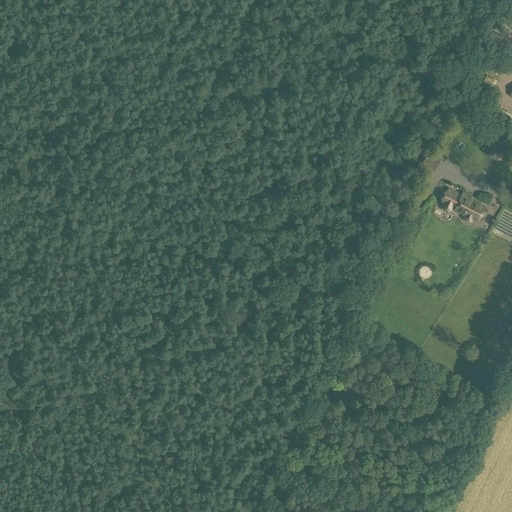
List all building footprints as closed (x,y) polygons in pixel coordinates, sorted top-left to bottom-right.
[(511,39),(494,31),(490,40),(500,44),(499,46),(511,52),(511,39)] [(507,52),(498,48),(490,65),(498,70),(507,52)] [(508,149),(492,140),(485,152),(502,161),(508,149)] [(433,167),(440,155),(429,148),(422,160),(433,167)] [(485,207),(448,189),(441,203),(464,214),(463,215),(463,217),(463,218),(463,219),(463,220),(464,220),(464,221),(465,222),(466,223),(467,223),(469,223),(470,223),(471,223),(472,223),(473,222),(474,221),(474,220),(478,222),(485,207)] [(373,319),(361,312),(356,322),(367,329),(373,319)]
